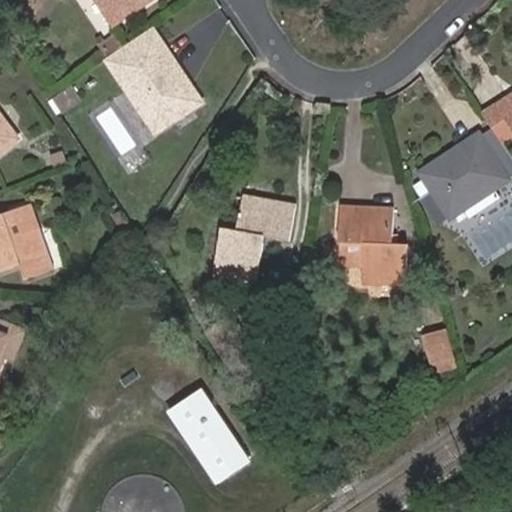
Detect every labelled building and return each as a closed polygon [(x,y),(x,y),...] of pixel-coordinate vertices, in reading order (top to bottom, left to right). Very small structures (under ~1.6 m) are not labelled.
[(113,23),(146,0),(104,0),(107,4),(103,7),(113,23)] [(155,130),(200,100),(151,25),(106,55),(127,88),(132,84),(150,112),(145,115),(155,130)] [(127,88),(145,115),(150,112),(132,84),(127,88)] [(66,106),(78,98),(71,85),(58,93),(66,106)] [(61,110),(66,106),(58,93),(53,97),(61,110)] [(511,93),(497,104),(511,126),(511,93)] [(482,114),(500,142),(511,134),(511,126),(497,104),(482,114)] [(0,148),(17,136),(0,112),(0,148)] [(508,178),(479,133),(421,171),(426,179),(433,190),(449,216),(465,206),(462,202),(488,185),(491,189),(508,178)] [(416,185),(423,197),(433,190),(426,179),(416,185)] [(236,229),(224,227),(214,273),(254,281),(264,234),(290,239),(295,205),(244,195),(236,229)] [(38,227),(31,204),(5,212),(13,236),(38,227)] [(393,242),(394,207),(338,206),(335,239),(343,239),(362,240),(361,265),(361,280),(406,282),(407,243),(393,242)] [(26,276),(52,267),(38,227),(13,236),(5,212),(0,213),(0,269),(21,262),(26,276)] [(343,239),(342,264),(361,265),(362,240),(343,239)] [(0,364),(4,353),(11,334),(18,336),(21,326),(0,317),(0,364)] [(251,335),(242,323),(217,342),(225,354),(251,335)] [(4,353),(18,358),(28,328),(21,326),(18,336),(11,334),(4,353)] [(431,364),(455,358),(447,327),(423,333),(431,364)] [(248,460),(201,390),(172,409),(219,479),(248,460)] [(136,472),(131,474),(126,476),(121,478),(117,481),(112,485),(109,489),(106,494),(104,499),(102,504),(101,510),(101,511),(186,511),(187,509),(186,504),(184,499),(182,494),(179,489),(176,485),(172,482),(167,478),(163,476),(157,474),(152,472),(147,472),(142,472),(136,472)]
